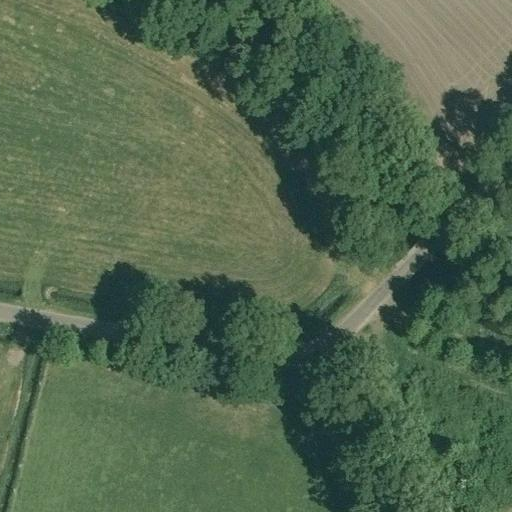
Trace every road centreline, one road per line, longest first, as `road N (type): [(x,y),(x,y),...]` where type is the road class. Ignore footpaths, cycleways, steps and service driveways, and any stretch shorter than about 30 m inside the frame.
road 1 (unclassified): [(0,315),(251,359),(299,362),(325,353)]
road 2 (unclassified): [(325,353),(511,160)]
road 3 (track): [(511,399),(427,372),(364,313)]
road 4 (unclassified): [(398,511),(325,353)]
